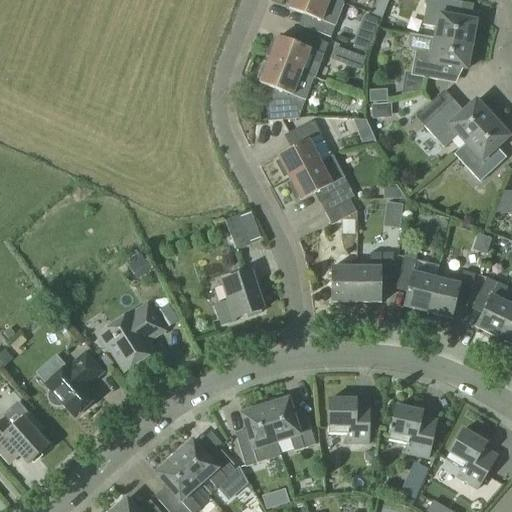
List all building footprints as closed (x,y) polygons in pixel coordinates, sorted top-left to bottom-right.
[(328,0),(286,0),(285,5),(289,6),(287,10),(307,17),(303,28),(330,38),(334,26),(341,6),(328,1),(328,0)] [(377,0),(371,15),(380,19),(388,0),(377,0)] [(435,29),(433,40),(470,47),(475,23),(458,19),(461,4),(441,0),(425,0),(421,26),(435,29)] [(267,61),(300,74),(313,79),(318,67),(327,45),(300,35),(295,46),(276,38),(275,42),(271,41),(265,56),(269,58),(267,61)] [(356,36),(352,47),(365,53),(370,42),(356,36)] [(470,47),(433,40),(410,36),(407,46),(408,48),(408,49),(409,51),(409,52),(410,53),(411,53),(412,54),(414,54),(415,54),(416,54),(412,77),(453,85),(461,70),(466,71),(470,47)] [(300,74),(267,61),(266,65),(262,64),(256,79),(260,81),(258,84),(274,90),(266,111),(267,123),(297,120),(304,102),(313,79),(300,74)] [(463,145),(491,120),(474,101),(461,114),(443,96),(416,121),(442,149),(456,137),(463,145)] [(491,120),(463,145),(473,155),(462,165),(479,183),(501,163),(492,153),(508,138),(491,120)] [(286,177),(288,180),(319,164),(308,142),(320,136),(313,124),(308,124),(287,135),(295,149),(276,158),(278,162),(275,164),(283,178),(286,177)] [(332,157),(319,164),(288,180),(290,184),(286,185),(294,200),(297,198),(299,202),(318,192),(323,203),(349,190),(332,157)] [(495,216),(511,215),(511,196),(503,196),(495,216)] [(331,226),(355,214),(348,201),(324,213),(331,226)] [(224,222),(234,250),(249,244),(238,217),(224,222)] [(355,269),(355,304),(379,304),(379,283),(391,284),(392,255),(368,255),(368,269),(355,269)] [(125,265),(134,280),(147,272),(138,257),(125,265)] [(402,308),(426,314),(435,280),(411,274),(414,261),(402,258),(396,285),(407,289),(402,308)] [(330,304),(355,304),(355,269),(330,269),(330,304)] [(259,311),(262,311),(249,273),(221,282),(227,303),(213,307),(219,328),(235,323),(234,320),(245,316),(246,319),(260,314),(259,311)] [(435,280),(426,314),(450,320),(455,300),(467,303),(473,276),(461,273),(458,286),(435,280)] [(475,329),(497,340),(511,307),(500,302),(506,289),(485,279),(473,305),(484,310),(475,329)] [(95,337),(104,352),(108,349),(123,373),(153,353),(146,343),(162,332),(146,307),(130,317),(129,315),(95,337)] [(511,307),(497,340),(511,346),(511,307)] [(45,386),(49,391),(48,394),(47,397),(47,400),(48,403),(50,405),(53,407),(56,408),(59,408),(61,407),(62,406),(74,418),(94,400),(85,389),(102,374),(84,354),(67,369),(65,367),(45,386)] [(3,355),(0,358),(0,371),(10,363),(3,355)] [(327,436),(345,436),(345,446),(367,446),(368,407),(355,406),(355,396),(343,396),(343,401),(328,401),(327,436)] [(263,408),(275,444),(289,439),(293,453),(314,446),(305,418),(294,422),(287,400),(263,408)] [(387,442),(405,446),(403,455),(427,460),(435,422),(420,418),(422,409),(410,406),(409,411),(394,408),(387,442)] [(275,444),(263,408),(240,415),(247,436),(235,440),(244,469),(265,462),(261,448),(275,444)] [(0,421),(0,456),(1,457),(11,448),(27,465),(46,448),(34,433),(39,429),(27,415),(11,429),(3,419),(0,421)] [(444,461),(460,471),(455,479),(476,491),(496,457),(482,450),(488,441),(477,435),(475,439),(462,431),(444,461)] [(173,458),(198,486),(206,479),(216,490),(235,473),(215,451),(219,447),(208,436),(195,447),(191,442),(173,458)] [(198,486),(173,458),(154,475),(169,491),(157,502),(166,511),(196,511),(199,510),(187,496),(198,486)] [(407,484),(418,489),(426,471),(419,468),(417,472),(413,470),(407,484)] [(265,511),(277,508),(272,495),(261,499),(265,511)] [(112,511),(156,511),(152,506),(145,511),(135,511),(125,500),(112,511)]
